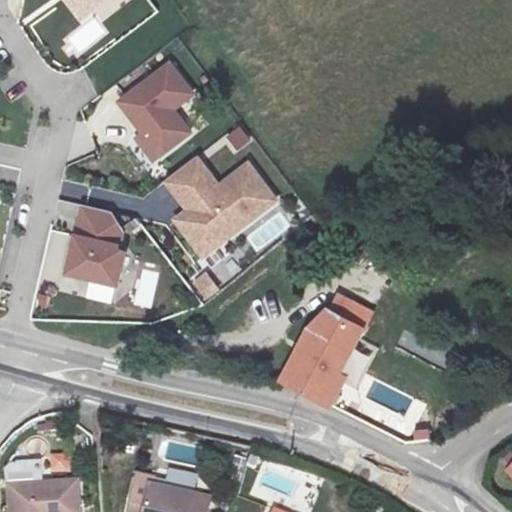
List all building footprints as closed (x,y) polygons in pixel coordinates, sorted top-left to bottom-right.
[(65,0),(81,23),(109,0),(65,0)] [(194,96),(170,59),(117,101),(139,133),(134,137),(154,164),(190,132),(177,110),(194,96)] [(253,140),(242,125),(225,139),(236,150),(253,140)] [(200,158),(165,183),(182,209),(172,219),(200,257),(279,202),(248,161),(220,181),(200,158)] [(113,214),(78,206),(74,236),(66,235),(60,283),(115,289),(122,254),(118,246),(126,232),(113,214)] [(221,289),(205,275),(192,284),(208,303),(221,289)] [(309,317),(267,387),(309,407),(346,337),(309,317)] [(511,461),(501,473),(511,482),(511,461)] [(172,511),(174,501),(114,492),(111,511),(172,511)] [(0,511),(53,511),(52,494),(0,499),(0,511)]
